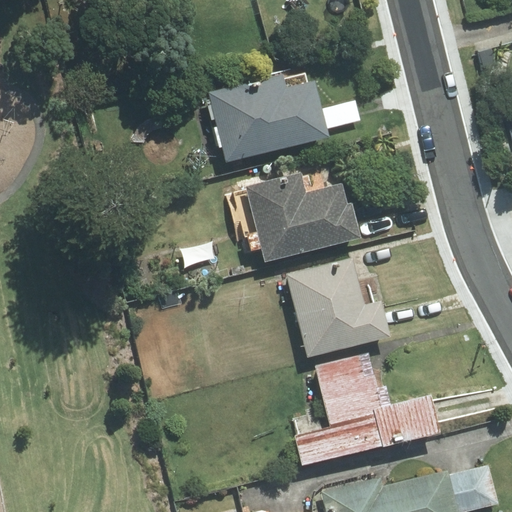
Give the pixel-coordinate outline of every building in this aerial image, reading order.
[(301,73),(198,97),(213,166),(317,143),(301,73)] [(332,191),(296,200),(291,179),(234,192),(252,270),(346,244),(332,191)] [(370,307),(356,311),(344,261),(277,278),(296,360),(378,341),(370,307)] [(303,369),(316,426),(282,434),(291,470),(427,438),(418,401),(371,413),(358,357),(303,369)] [(448,511),(440,475),(377,490),(375,481),(315,495),(318,511),(448,511)]
